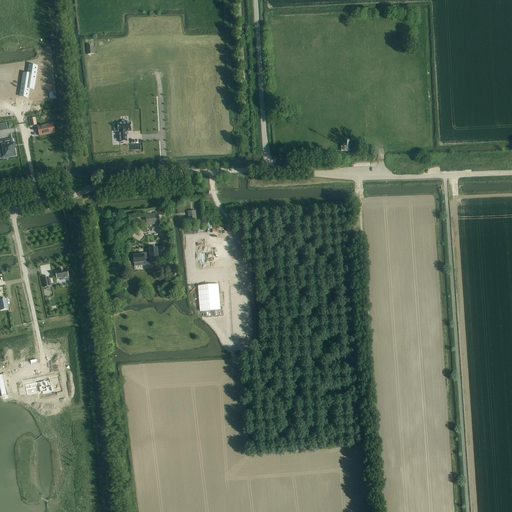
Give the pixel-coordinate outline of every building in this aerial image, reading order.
[(23,78),(20,96),(27,97),(29,84),(34,85),(37,66),(30,65),(28,78),(23,78)] [(118,124),(114,124),(115,132),(118,132),(119,132),(120,142),(127,142),(127,134),(126,132),(128,131),(131,131),(131,122),(127,123),(127,120),(122,121),(122,123),(118,123),(118,124)] [(53,123),(37,126),(39,136),(55,133),(53,123)] [(12,139),(0,141),(0,145),(1,145),(3,157),(5,157),(15,155),(14,149),(15,148),(14,143),(13,143),(12,139)] [(188,211),(189,220),(196,219),(195,211),(188,211)] [(147,225),(159,224),(158,213),(146,214),(147,225)] [(236,240),(184,246),(186,266),(238,261),(236,240)] [(150,264),(159,263),(157,248),(149,249),(150,253),(143,253),(144,255),(133,256),(134,267),(149,265),(148,263),(150,262),(150,264)] [(59,270),(55,271),(56,279),(61,278),(61,280),(65,279),(65,278),(69,277),(67,269),(63,270),(63,268),(59,269),(59,270)] [(49,277),(42,279),(44,288),(51,287),(49,277)] [(218,284),(198,286),(200,311),(220,309),(218,284)] [(0,307),(0,309),(8,307),(7,299),(2,300),(2,296),(0,296),(0,307)] [(51,380),(21,386),(23,395),(53,389),(51,380)]
